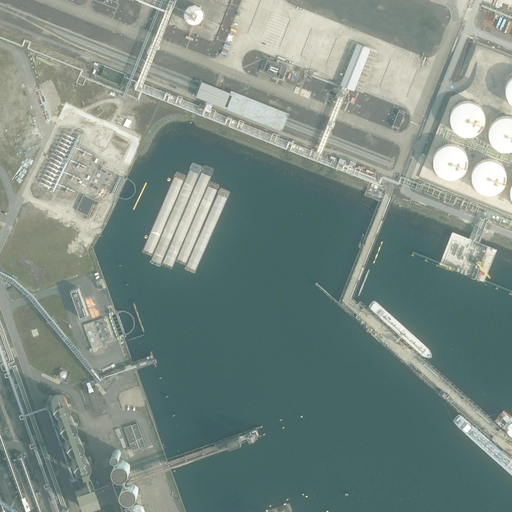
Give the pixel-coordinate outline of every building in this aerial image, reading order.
[(204,15),(204,13),(203,11),(203,10),(202,8),(200,7),(198,6),(196,6),(195,6),(194,6),(192,6),(190,7),(189,8),(188,10),(187,11),(186,13),(186,15),(186,16),(187,18),(188,19),(189,21),(190,22),(191,23),(193,23),(195,24),(197,23),(198,23),(200,22),(201,21),(203,20),(203,18),(204,17),(204,15)] [(355,90),(370,47),(356,42),(341,85),(355,90)] [(267,59),(263,71),(282,79),(287,68),(267,59)] [(229,94),(200,82),(195,96),(224,107),(229,94)] [(461,101),(458,103),(453,106),(450,111),(449,114),(449,119),(450,124),(453,128),(456,132),(463,135),(469,135),(475,133),(480,130),(483,126),(484,120),(484,114),(482,108),(478,104),(472,101),(466,100),(461,101)] [(399,112),(393,125),(399,128),(404,113),(399,112)] [(499,117),(495,118),(491,122),(488,126),(487,130),(487,135),(488,140),(490,144),(494,148),(500,151),(507,151),(511,149),(511,117),(509,117),(504,116),(499,117)] [(444,145),(440,147),(436,151),(433,155),(432,159),(432,163),(433,168),(435,173),(439,176),(445,179),(452,180),(457,178),(463,174),(465,170),(467,164),(467,158),(464,152),(460,148),(454,145),(449,144),(444,145)] [(483,160),(479,162),(474,166),(472,170),(470,174),(470,179),(471,183),(474,188),(477,192),(484,194),(490,195),(496,193),(501,189),(504,185),(505,179),(505,174),(503,168),(499,163),(493,160),(487,160),(483,160)] [(98,202),(83,195),(76,210),(87,215),(93,204),(96,206),(98,202)] [(87,315),(78,289),(71,291),(80,317),(87,315)] [(123,335),(115,314),(83,325),(92,350),(103,346),(101,342),(123,335)] [(65,378),(69,371),(64,368),(60,375),(65,378)] [(51,392),(49,393),(48,395),(47,398),(47,400),(48,403),(49,405),(51,406),(53,407),(54,408),(57,408),(59,407),(61,406),(62,405),(64,403),(65,401),(65,398),(64,396),(63,393),(61,391),(59,390),(57,390),(54,390),(52,391),(51,392)] [(58,412),(56,413),(55,415),(54,418),(54,421),(55,424),(56,425),(58,427),(60,428),(61,428),(64,428),(66,428),(68,427),(69,425),(70,424),(71,421),(72,419),(71,416),(70,414),(67,412),(66,411),(63,411),(61,411),(59,411),(58,412)] [(131,425),(124,428),(132,451),(139,448),(131,425)] [(64,431),(63,432),(61,434),(61,437),(61,440),(61,442),(63,444),(64,445),(66,446),(68,447),(70,447),(73,446),(74,445),(76,444),(77,442),(78,440),(78,438),(78,435),(76,432),(74,431),(72,430),(70,429),(68,429),(66,430),(64,431)] [(226,437),(228,443),(239,440),(237,434),(226,437)] [(72,451),(71,452),(69,454),(69,457),(69,460),(69,462),(71,464),(72,465),(74,466),(76,467),(78,467),(81,466),(82,465),(84,464),(85,462),(86,460),(86,458),(86,455),(84,452),(82,451),(80,450),(78,449),(76,449),(74,450),(72,451)] [(125,461),(123,460),(118,460),(115,463),(113,466),(114,471),(116,474),(119,476),(125,476),(128,473),(130,469),(129,465),(127,462),(125,461)] [(131,483),(128,483),(124,485),(121,489),(122,493),(124,497),(127,499),(131,499),(135,497),(138,493),(137,489),(135,484),(131,483)] [(73,490),(79,508),(97,502),(91,484),(73,490)]
